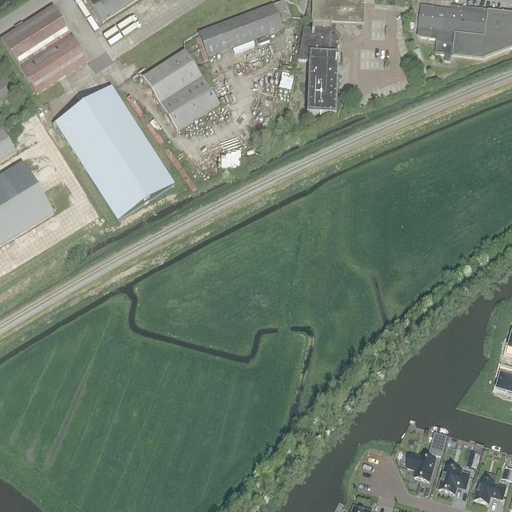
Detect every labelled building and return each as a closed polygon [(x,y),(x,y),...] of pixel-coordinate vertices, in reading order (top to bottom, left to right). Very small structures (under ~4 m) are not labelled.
[(86,0),(102,24),(140,0),(86,0)] [(362,25),(363,2),(312,0),(311,23),(313,23),(313,30),(303,30),(297,62),(308,62),(306,115),(336,116),(338,64),(335,64),(336,41),(333,38),(330,37),(331,24),(362,25)] [(291,19),(284,2),(198,34),(207,58),(282,30),(279,23),(291,19)] [(88,63),(52,7),(0,40),(36,96),(88,63)] [(433,9),(433,8),(421,7),(417,39),(429,40),(437,41),(435,56),(445,57),(444,63),(449,64),(450,58),(453,58),(483,61),(511,49),(511,14),(488,12),(488,11),(463,8),(451,7),(451,11),(433,9)] [(426,75),(419,50),(412,52),(420,77),(426,75)] [(142,79),(177,133),(219,106),(184,52),(142,79)] [(280,87),(292,90),(296,75),(283,72),(280,87)] [(1,82),(0,82),(0,104),(11,98),(1,82)] [(174,187),(111,88),(54,124),(86,174),(118,223),(174,187)] [(15,104),(0,113),(0,172),(41,146),(15,104)] [(0,247),(53,215),(22,164),(0,177),(0,247)] [(501,377),(497,390),(506,393),(505,395),(511,396),(511,372),(501,369),(499,376),(501,377)] [(446,439),(435,436),(432,448),(443,451),(446,439)] [(416,472),(414,479),(429,484),(435,461),(421,457),(420,459),(410,456),(407,469),(416,472)] [(470,469),(475,471),(479,457),(474,456),(470,469)] [(445,468),(439,492),(454,496),(456,488),(465,491),(469,477),(460,474),(461,472),(445,468)] [(511,471),(504,469),(501,481),(511,484),(511,481),(511,471)] [(502,502),(506,490),(494,486),(495,484),(480,480),(474,502),(489,506),(491,499),(502,502)]
